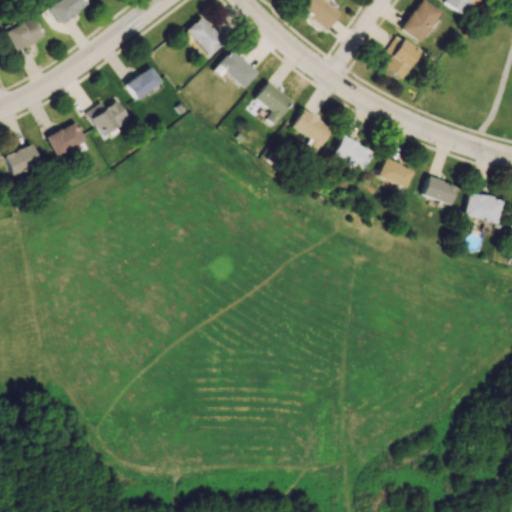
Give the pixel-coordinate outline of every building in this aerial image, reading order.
[(84,5),(80,0),(52,0),(45,4),(55,22),(84,5)] [(302,0),(296,10),(323,29),(335,11),(319,0),(302,0)] [(436,11),(420,0),(415,0),(396,29),(416,42),(436,11)] [(469,0),(437,0),(438,1),(458,15),(469,0)] [(220,41),(196,16),(181,30),(205,55),(220,41)] [(10,50),(40,37),(31,17),(1,30),(10,50)] [(387,55),(380,67),(397,78),(416,50),(393,35),(382,52),(387,55)] [(221,71),(238,87),(252,73),(227,49),(208,69),(216,77),(221,71)] [(157,82),(146,66),(121,83),(131,99),(157,82)] [(287,100),(263,81),(250,98),(266,111),(261,118),(268,124),(287,100)] [(82,112),(98,136),(125,118),(112,100),(101,107),(97,102),(82,112)] [(287,127),(305,138),(301,146),(311,152),(327,127),(298,109),(287,127)] [(49,154),(80,143),(72,123),(42,134),(49,154)] [(366,148),(336,136),(328,157),(359,168),(366,148)] [(35,165),(27,144),(0,154),(0,157),(7,176),(35,165)] [(407,168),(378,159),(372,177),(402,187),(407,168)] [(451,186),(423,176),(417,194),(445,204),(451,186)] [(492,223),(498,200),(464,191),(459,215),(492,223)]
